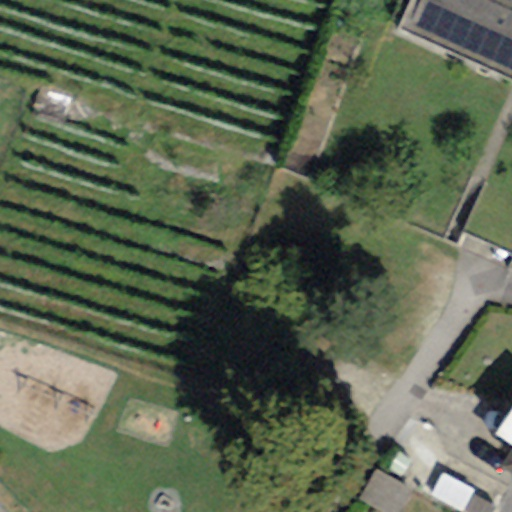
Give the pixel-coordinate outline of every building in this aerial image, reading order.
[(511,0),(407,0),(394,30),(511,83),(511,0)] [(511,446),(511,408),(494,434),(511,446)] [(511,447),(498,469),(511,478),(511,447)] [(399,511),(411,494),(375,470),(357,499),(377,511),(399,511)] [(474,491),(442,473),(429,495),(460,511),(491,511),(493,509),(471,496),(474,491)]
